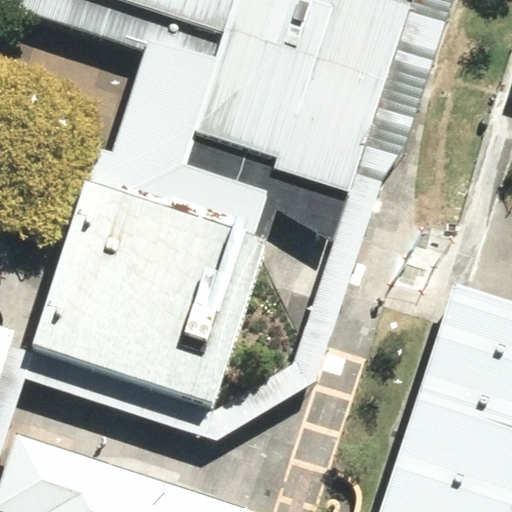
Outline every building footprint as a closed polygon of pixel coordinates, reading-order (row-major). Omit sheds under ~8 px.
[(67,0),(0,0),(0,15),(145,63),(148,53),(212,74),(220,49),(67,0)] [(414,0),(409,18),(347,208),(330,254),(292,376),(211,422),(28,363),(11,357),(0,390),(0,460),(23,389),(216,451),(314,393),(383,184),(404,159),(458,0),(414,0)] [(67,0),(220,49),(212,74),(148,53),(145,63),(111,165),(94,160),(28,363),(211,422),(264,261),(250,256),(266,207),(182,180),(193,148),(273,174),(270,183),(347,208),(409,18),(352,0),(67,0)] [(182,180),(266,207),(278,222),(330,254),(347,208),(270,183),(273,174),(193,148),(182,180)] [(511,511),(511,317),(453,298),(382,511),(511,511)] [(0,511),(214,511),(16,447),(0,495),(0,390),(11,357),(16,343),(0,337),(0,511)]
